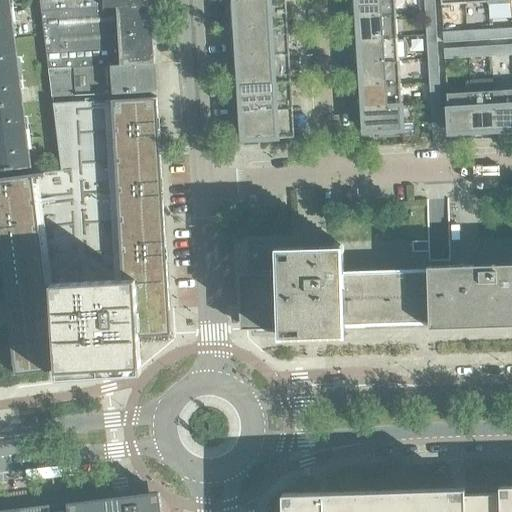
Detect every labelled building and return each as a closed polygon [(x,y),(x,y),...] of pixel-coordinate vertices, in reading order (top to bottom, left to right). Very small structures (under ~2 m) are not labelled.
[(8,0),(0,0),(0,43),(14,42),(8,0)] [(151,0),(40,0),(42,10),(152,3),(151,0)] [(286,0),(253,0),(234,1),(236,29),(288,26),(286,0)] [(395,0),(356,0),(358,17),(396,15),(395,0)] [(436,13),(434,0),(424,0),(426,13),(436,13)] [(152,3),(42,10),(49,68),(155,62),(152,3)] [(436,28),(436,13),(426,13),(427,29),(436,28)] [(398,38),(396,15),(358,17),(359,40),(398,38)] [(288,26),(236,29),(238,56),(290,53),(288,26)] [(506,38),(506,28),(490,29),(491,39),(506,38)] [(491,39),(490,29),(474,30),(475,40),(491,39)] [(459,31),(443,32),(444,42),(459,41),(459,31)] [(399,60),(398,38),(359,40),(360,63),(399,60)] [(14,42),(0,43),(0,106),(21,104),(14,42)] [(428,59),(438,58),(437,43),(427,43),(428,59)] [(507,55),(506,45),(491,46),(492,56),(507,55)] [(492,56),(491,46),(475,47),(476,57),(492,56)] [(460,58),(460,48),(444,48),(445,58),(460,58)] [(291,81),(290,53),(238,56),(239,84),(291,81)] [(438,58),(428,59),(429,74),(439,74),(438,58)] [(400,83),(399,60),(360,63),(362,86),(400,83)] [(157,90),(155,62),(49,68),(52,96),(157,90)] [(291,81),(239,84),(241,111),(293,108),(291,81)] [(402,106),(400,83),(362,86),(363,108),(402,106)] [(441,104),(440,88),(430,89),(431,104),(441,104)] [(511,89),(494,91),(496,131),(511,129),(511,89)] [(494,91),(471,92),(473,132),(496,131),(494,91)] [(473,132),(471,92),(447,93),(449,133),(473,132)] [(62,171),(0,177),(0,261),(14,374),(55,369),(56,378),(140,373),(139,335),(170,333),(156,97),(54,103),(62,171)] [(0,170),(29,167),(21,104),(0,106),(0,170)] [(403,136),(402,106),(363,108),(364,132),(379,131),(379,137),(403,136)] [(293,108),(241,111),(243,146),(261,145),(260,139),(295,137),(293,108)] [(443,134),(442,118),(432,119),(433,134),(443,134)] [(56,162),(55,153),(47,155),(48,164),(56,162)] [(511,262),(435,265),(435,269),(344,271),(344,264),(342,264),(344,257),(341,236),(312,237),(268,238),(269,257),(269,274),(255,274),(255,277),(243,277),(245,328),(256,328),(257,328),(277,328),(277,337),(345,335),(345,326),(429,323),(429,326),(511,324),(511,262)] [(429,252),(429,241),(412,241),(413,252),(429,252)] [(511,511),(511,485),(500,486),(500,492),(465,493),(465,487),(282,493),(282,511),(511,511)] [(0,510),(0,511),(162,511),(161,501),(160,491),(146,492),(102,498),(0,510)]
